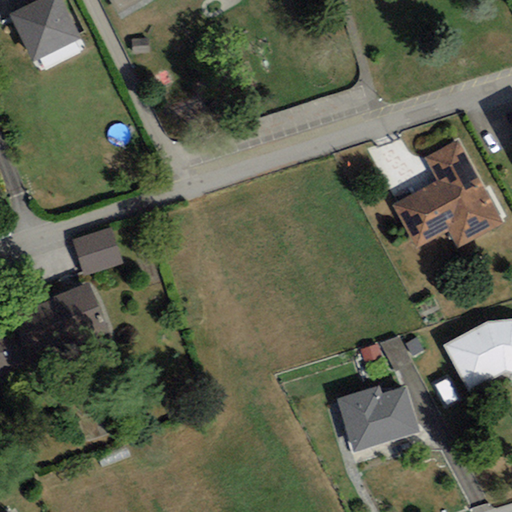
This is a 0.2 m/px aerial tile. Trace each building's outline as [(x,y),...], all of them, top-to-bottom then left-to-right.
[(53,0),(41,0),(9,17),(30,58),(72,36),(53,0)] [(106,0),(112,11),(130,0),(106,0)] [(439,182),(393,206),(412,244),(448,226),(456,241),(493,222),(454,147),(428,161),(439,182)] [(108,233),(73,244),(82,274),(117,263),(108,233)] [(14,327),(0,331),(0,371),(23,364),(19,351),(67,335),(55,299),(10,314),(14,327)] [(511,321),(510,321),(482,324),(442,346),(464,387),(496,369),(511,373),(511,321)] [(335,403),(349,449),(410,429),(398,392),(372,400),(369,392),(335,403)]
